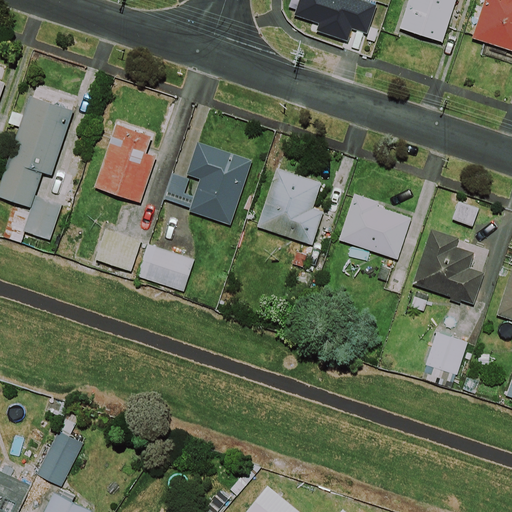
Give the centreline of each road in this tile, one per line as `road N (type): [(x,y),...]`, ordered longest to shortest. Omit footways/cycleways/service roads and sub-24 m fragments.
road 1 (residential): [(511,154),(208,52)]
road 2 (residential): [(208,52),(49,0)]
